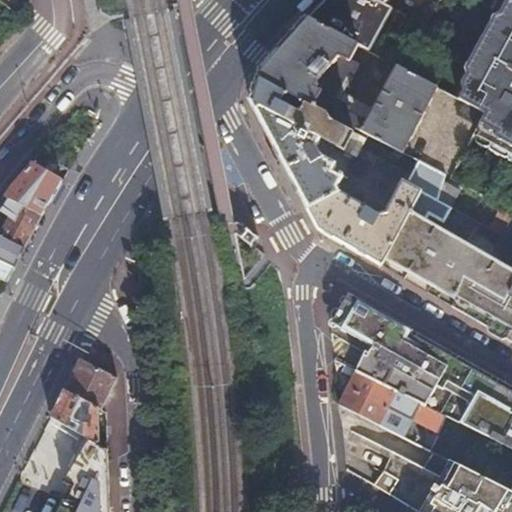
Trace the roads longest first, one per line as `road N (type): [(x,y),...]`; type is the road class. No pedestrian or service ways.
road 1 (unclassified): [(321,511),(305,280),(316,259)]
road 2 (primary): [(81,301),(201,107)]
road 3 (residential): [(81,301),(116,333),(128,386),(133,511)]
road 4 (residential): [(316,259),(511,365)]
road 5 (residential): [(0,169),(73,78),(163,82)]
road 6 (residential): [(201,107),(233,134),(288,238),(316,259)]
road 7 (primary): [(163,82),(130,121),(68,241)]
road 8 (primary): [(0,452),(81,301)]
road 9 (primary): [(201,107),(293,0)]
road 10 (primary): [(68,241),(0,363)]
